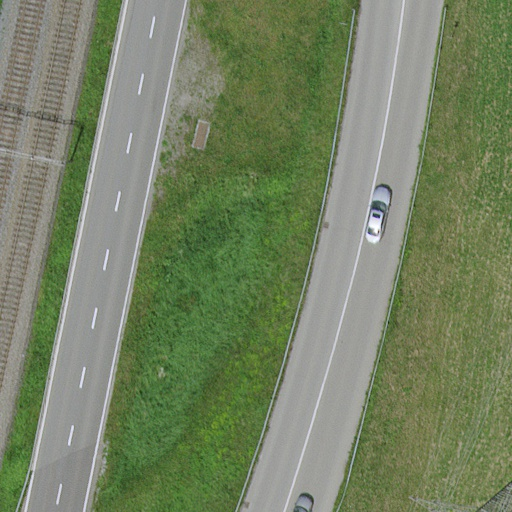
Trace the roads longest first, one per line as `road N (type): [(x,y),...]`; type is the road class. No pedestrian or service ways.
road 1 (tertiary): [(285,511),(333,361),(380,162),(404,0)]
road 2 (unclassified): [(155,0),(51,511)]
